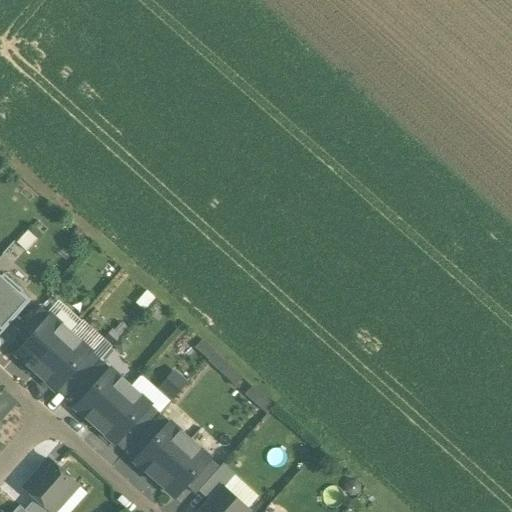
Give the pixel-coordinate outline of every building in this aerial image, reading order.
[(0,278),(0,335),(30,301),(22,293),(23,292),(3,274),(0,278)] [(41,308),(17,334),(27,344),(51,317),(41,308)] [(27,344),(17,356),(36,373),(71,335),(51,317),(27,344)] [(85,347),(106,356),(111,343),(90,334),(85,347)] [(71,335),(36,373),(55,391),(66,379),(90,352),(71,335)] [(200,342),(193,350),(208,363),(215,355),(200,342)] [(90,352),(66,379),(76,388),(100,361),(90,352)] [(215,355),(208,363),(236,386),(242,379),(215,355)] [(100,361),(76,388),(86,397),(111,371),(100,361)] [(159,388),(173,401),(190,382),(176,369),(159,388)] [(86,397),(76,409),(95,427),(130,388),(111,371),(86,397)] [(130,388),(95,427),(115,444),(125,432),(150,405),(130,388)] [(272,406),(252,388),(246,395),(266,413),(272,406)] [(150,405),(125,432),(136,442),(160,415),(150,405)] [(160,415),(136,442),(146,451),(170,424),(160,415)] [(146,451),(136,463),(155,480),(190,441),(170,424),(146,451)] [(190,441),(155,480),(174,497),(185,485),(209,459),(190,441)] [(209,459),(185,485),(196,494),(199,492),(220,468),(209,459)] [(50,461),(25,489),(36,499),(50,511),(52,511),(76,485),(50,461)] [(220,468),(199,492),(211,503),(224,488),(232,479),(220,468)] [(202,511),(247,511),(249,510),(224,488),(211,503),(202,511)] [(50,511),(36,499),(26,511),(50,511)]
